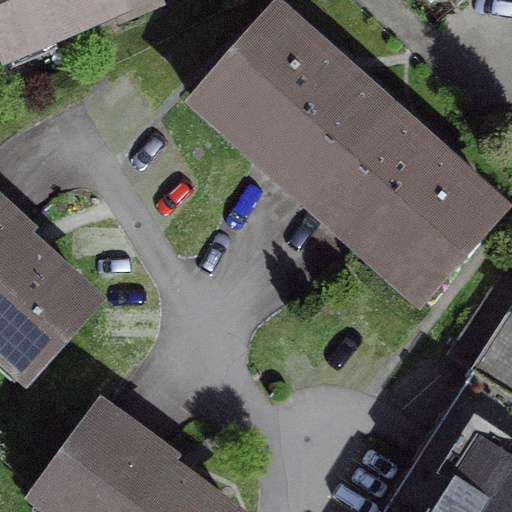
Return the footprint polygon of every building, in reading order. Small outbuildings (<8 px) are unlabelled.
[(0,0),(0,38),(7,55),(10,54),(9,50),(49,33),(51,36),(117,9),(122,20),(159,4),(157,0),(0,0)] [(389,112),(284,18),(263,42),(255,35),(194,103),(308,204),(309,203),(388,113),(389,112)] [(493,205),(388,113),(309,203),(421,302),(480,236),(472,229),(493,205)] [(32,236),(0,207),(0,353),(27,378),(94,304),(25,242),(32,236)] [(511,262),(510,261),(446,355),(475,373),(511,396),(511,262)] [(511,511),(511,396),(475,373),(386,511),(511,511)] [(171,463),(102,412),(39,498),(58,511),(223,511),(166,469),(171,463)]
